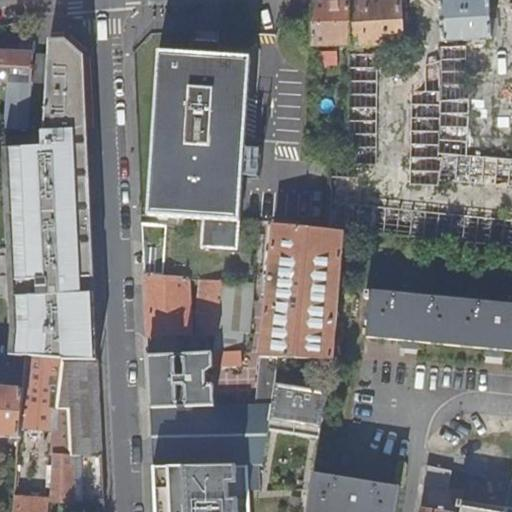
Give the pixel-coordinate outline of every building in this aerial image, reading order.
[(313,46),(351,44),(350,0),(348,0),(333,1),(315,2),(314,23),(313,46)] [(404,44),(402,0),(350,0),(351,44),(351,47),(404,44)] [(440,184),(511,188),(511,157),(470,155),(470,102),(470,83),(468,83),(467,46),(460,46),(460,40),(474,39),(474,44),(487,43),(486,38),(493,38),(491,0),(441,0),(444,47),(442,47),(442,61),(414,69),(411,184),(439,189),(440,184)] [(94,278),(92,245),(94,245),(92,195),(91,174),(89,126),(86,56),(67,40),(52,41),(52,43),(51,55),(49,84),(45,132),(43,132),(43,147),(8,149),(4,149),(11,331),(10,357),(14,357),(26,358),(62,362),(99,361),(99,360),(97,310),(97,308),(96,294),(83,294),(82,278),(94,278)] [(6,51),(0,50),(0,80),(10,82),(6,130),(30,129),(34,83),(36,53),(37,42),(7,47),(6,51)] [(204,218),(202,247),(227,248),(239,249),(252,56),(160,50),(149,214),(204,218)] [(51,55),(36,53),(34,83),(49,84),(51,55)] [(379,54),(351,53),(351,56),(349,164),(332,163),(332,176),(359,177),(360,164),(377,164),(379,54)] [(404,236),(511,246),(511,220),(331,202),(331,229),(345,230),(404,236)] [(166,225),(143,223),(145,274),(163,276),(166,225)] [(275,224),(257,404),(274,404),(278,376),(280,357),(334,360),(345,230),(331,229),(330,230),(275,224)] [(192,333),(190,278),(163,276),(145,274),(147,308),(148,336),(192,333)] [(199,333),(217,336),(224,281),(203,279),(199,310),(199,333)] [(255,284),(224,281),(217,336),(215,354),(185,355),(176,355),(149,356),(150,386),(150,392),(151,407),(178,406),(187,406),(215,406),(215,391),(214,384),(211,384),(211,386),(208,386),(207,372),(215,368),(243,366),(243,350),(245,332),(252,333),(255,284)] [(511,305),(374,292),(374,291),(367,291),(366,299),(371,299),(368,338),(370,338),(370,337),(511,351),(511,305)] [(58,408),(59,408),(62,362),(26,358),(25,390),(21,439),(16,498),(51,500),(51,501),(52,501),(54,455),(53,455),(58,408)] [(72,455),(103,455),(101,414),(99,361),(62,362),(59,408),(72,408),(72,455)] [(0,437),(21,439),(25,390),(0,387),(0,437)] [(223,457),(223,466),(250,465),(265,465),(274,404),(257,404),(215,406),(187,406),(178,406),(151,407),(152,425),(152,436),(198,435),(199,448),(218,447),(218,457),(223,457)] [(53,455),(54,455),(72,455),(72,408),(59,408),(58,408),(53,455)] [(198,435),(152,436),(173,436),(175,466),(223,466),(223,457),(218,457),(218,447),(199,448),(198,435)] [(153,453),(154,466),(175,466),(173,436),(152,436),(153,453)] [(75,502),(72,455),(54,455),(52,501),(75,502)] [(72,455),(75,502),(105,502),(104,486),(103,455),(72,455)] [(252,511),(250,465),(223,466),(175,466),(154,466),(155,511),(252,511)] [(429,467),(426,487),(450,490),(453,471),(429,467)] [(319,473),(316,473),(309,511),(397,511),(401,488),(400,488),(319,474),(319,473)] [(49,511),(51,501),(51,500),(16,498),(14,511),(49,511)] [(507,511),(508,507),(488,504),(463,502),(462,507),(461,511),(507,511)]
